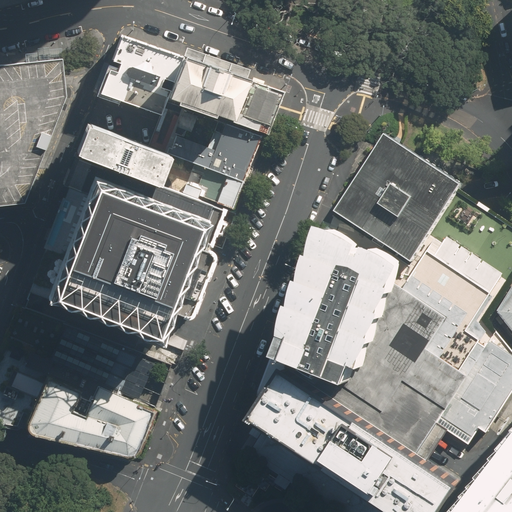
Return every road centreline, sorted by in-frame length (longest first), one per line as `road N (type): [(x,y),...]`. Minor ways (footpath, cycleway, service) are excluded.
road 1 (tertiary): [(336,72),(172,511)]
road 2 (residential): [(108,6),(103,55),(30,231)]
road 3 (tertiary): [(336,72),(148,7)]
road 4 (residential): [(503,141),(466,113),(336,72)]
road 5 (unclassified): [(0,445),(132,477),(161,511)]
road 6 (residential): [(487,0),(505,79),(503,141)]
